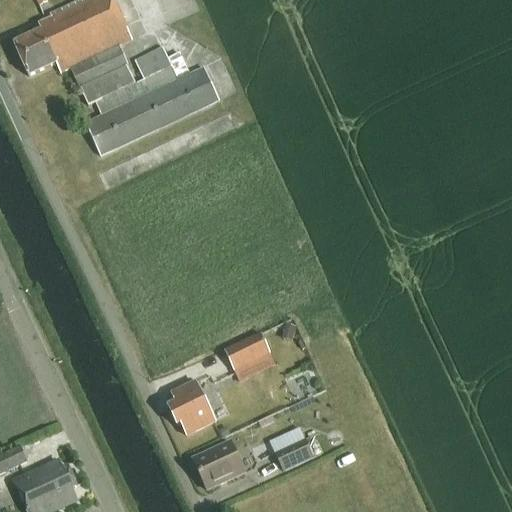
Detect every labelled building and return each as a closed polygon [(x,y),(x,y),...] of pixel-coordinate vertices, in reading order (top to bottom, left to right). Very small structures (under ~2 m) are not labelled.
[(41,32),(14,45),(29,78),(57,66),(62,76),(72,71),(120,49),(133,43),(115,5),(112,0),(86,0),(50,17),(52,20),(38,26),(41,32)] [(48,4),(46,0),(36,0),(40,8),(48,4)] [(120,49),(72,71),(81,89),(81,90),(90,108),(96,105),(103,119),(86,127),(100,158),(220,102),(205,71),(190,78),(180,56),(168,62),(163,51),(136,63),(145,83),(143,84),(136,87),(127,67),(128,67),(120,49)] [(292,343),(296,329),(287,326),(283,340),(292,343)] [(269,351),(264,340),(261,335),(225,352),(240,385),(277,368),(269,351)] [(215,425),(195,385),(172,396),(176,405),(168,409),(177,428),(182,426),(187,438),(215,425)] [(304,442),(275,455),(283,473),(313,460),(304,442)] [(245,475),(235,453),(231,444),(193,462),(207,493),(245,475)] [(20,448),(0,456),(0,475),(27,464),(20,448)] [(13,484),(26,511),(56,511),(77,503),(71,491),(77,488),(68,469),(62,472),(59,464),(13,484)]
